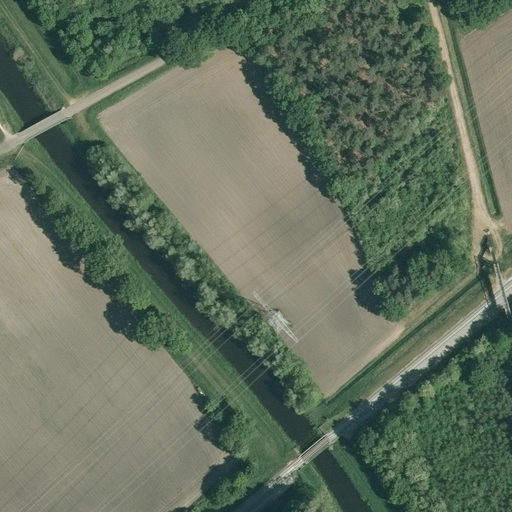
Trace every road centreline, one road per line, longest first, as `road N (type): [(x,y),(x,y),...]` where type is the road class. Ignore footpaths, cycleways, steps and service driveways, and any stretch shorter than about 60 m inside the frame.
road 1 (unclassified): [(0,150),(273,0)]
road 2 (track): [(487,235),(430,0)]
